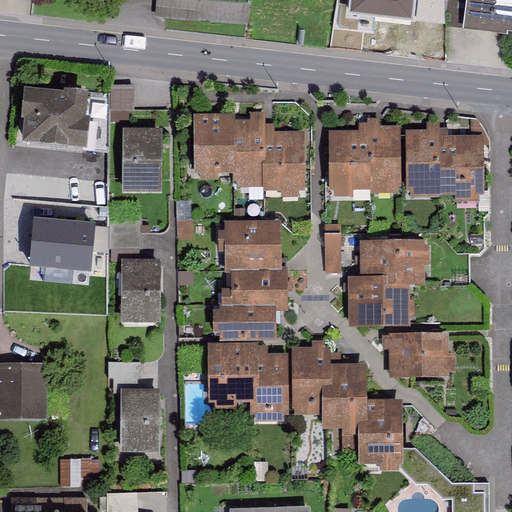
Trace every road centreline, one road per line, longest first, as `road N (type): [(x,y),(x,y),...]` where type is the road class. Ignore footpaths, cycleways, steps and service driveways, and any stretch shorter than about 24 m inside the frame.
road 1 (primary): [(505,95),(0,41)]
road 2 (residential): [(503,511),(505,95)]
